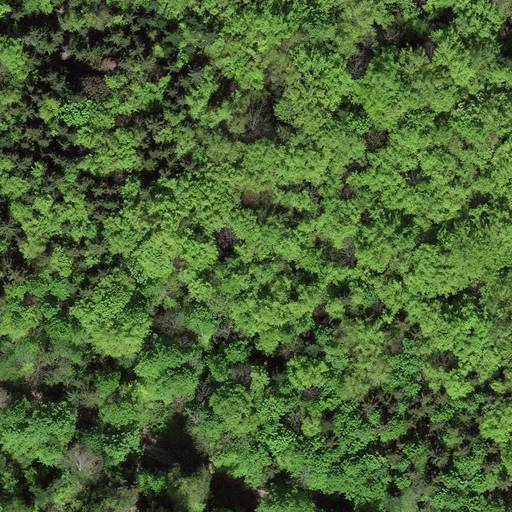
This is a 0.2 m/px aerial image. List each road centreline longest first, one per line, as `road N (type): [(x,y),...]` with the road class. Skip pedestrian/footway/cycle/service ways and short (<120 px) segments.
road 1 (track): [(339,511),(0,376)]
road 2 (track): [(0,264),(179,448)]
